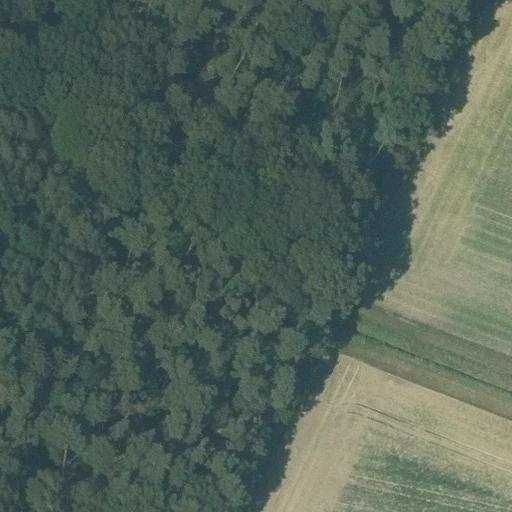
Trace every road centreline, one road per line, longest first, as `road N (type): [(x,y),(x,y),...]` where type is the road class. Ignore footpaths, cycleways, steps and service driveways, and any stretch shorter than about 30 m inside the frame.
road 1 (track): [(233,511),(478,0)]
road 2 (track): [(188,511),(0,472)]
